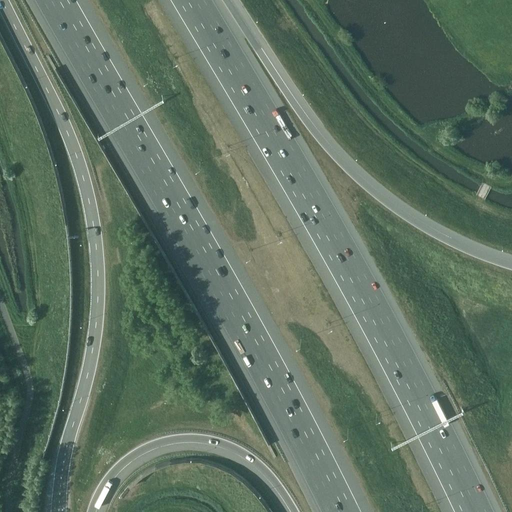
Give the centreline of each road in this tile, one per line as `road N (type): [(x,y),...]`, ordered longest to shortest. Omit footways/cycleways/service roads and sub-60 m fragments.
road 1 (motorway): [(478,511),(381,321),(195,0)]
road 2 (motorway): [(56,0),(270,375),(337,511)]
road 3 (motorway): [(2,0),(74,150),(95,236),(94,335),(58,511)]
road 4 (motorway): [(511,266),(465,249),(374,194),(308,125),(226,0)]
road 5 (motorway): [(92,511),(105,481),(131,455),(185,438),(252,457),(294,511)]
